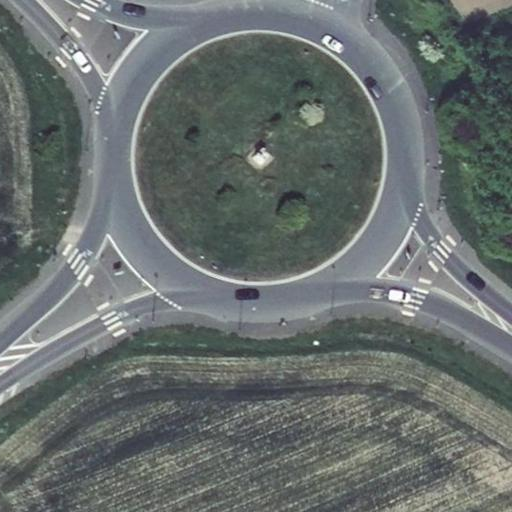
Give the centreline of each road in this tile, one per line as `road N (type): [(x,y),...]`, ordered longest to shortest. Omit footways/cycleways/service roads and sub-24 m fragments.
road 1 (secondary): [(402,198),(408,155),(401,113),(368,57),(314,21),(275,11),(235,13)]
road 2 (secondary): [(0,384),(109,321),(205,292)]
road 3 (secondary): [(301,298),(385,291),(438,307),(511,346)]
road 4 (secondary): [(115,175),(84,252),(0,341)]
road 5 (secondary): [(235,13),(183,33),(154,57),(118,122)]
road 6 (secondary): [(511,315),(444,255),(402,198)]
road 7 (secondary): [(23,0),(118,122)]
road 8 (secondary): [(115,175),(144,246),(205,292)]
road 9 (secondary): [(235,13),(134,18),(88,0)]
road 10 (secondary): [(301,298),(364,261),(402,198)]
